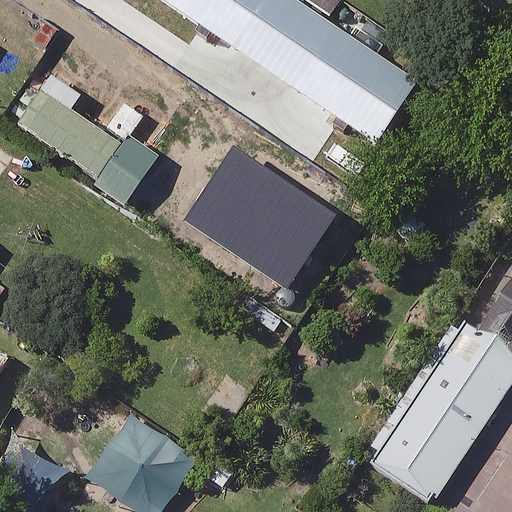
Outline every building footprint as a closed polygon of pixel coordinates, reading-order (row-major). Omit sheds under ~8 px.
[(283,9),(268,0),(168,0),(164,5),(247,61),(283,9)] [(426,100),(343,44),(308,95),(391,151),(426,100)] [(109,110),(58,74),(21,126),(103,185),(99,190),(160,234),(188,194),(125,148),(145,120),(116,100),(109,110)] [(511,288),(486,327),(511,344),(511,288)] [(511,387),(511,357),(459,322),(367,462),(433,506),(511,387)] [(165,511),(200,462),(134,418),(93,479),(141,511),(165,511)] [(34,511),(62,476),(19,443),(0,468),(0,507),(6,511),(34,511)]
